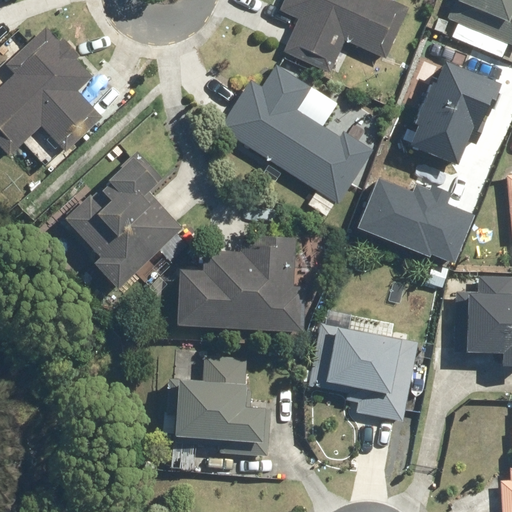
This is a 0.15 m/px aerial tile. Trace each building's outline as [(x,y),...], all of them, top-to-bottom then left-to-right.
[(286,0),(283,10),(284,10),(283,13),(298,20),(284,52),(330,72),(345,40),(384,57),(406,7),(391,0),(286,0)] [(511,0),(452,0),(446,17),(511,45),(511,0)] [(61,149),(100,115),(81,93),(93,82),(90,80),(93,77),(48,28),(7,65),(15,74),(3,83),(4,84),(0,88),(0,146),(10,157),(43,128),(61,149)] [(408,149),(454,167),(487,81),(441,63),(408,149)] [(367,152),(319,123),(332,100),(276,68),(264,89),(251,81),(222,128),(338,199),(367,152)] [(62,225),(120,285),(182,227),(149,192),(162,177),(136,155),(126,167),(125,166),(62,225)] [(379,175),(358,224),(454,263),(474,213),(379,175)] [(294,286),(296,237),(246,234),(245,253),(206,251),(205,270),(182,269),(181,298),(180,324),(301,331),(304,287),(294,286)] [(511,294),(464,294),(463,353),(511,353),(511,294)] [(309,388),(360,398),(357,411),(403,421),(420,345),(416,344),(416,342),(322,323),(309,388)] [(271,409),(245,407),(245,383),(243,383),(245,357),(205,355),(204,382),(169,381),(167,438),(220,439),(219,452),(267,456),(271,409)] [(511,511),(511,478),(501,479),(502,511),(511,511)]
